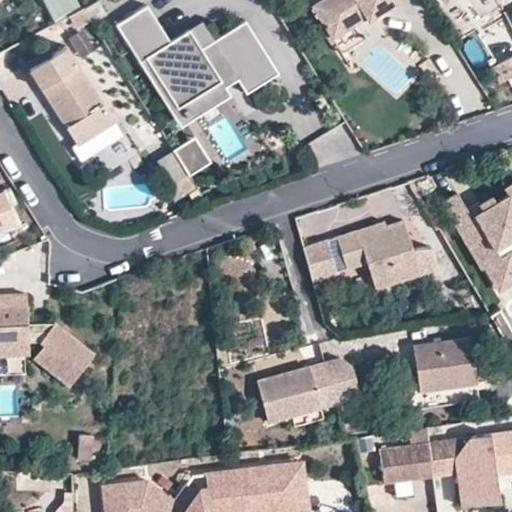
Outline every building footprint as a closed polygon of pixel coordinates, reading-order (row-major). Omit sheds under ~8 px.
[(54,24),(81,8),(76,0),(43,0),(41,1),(54,24)] [(365,16),(367,20),(398,0),(317,0),(310,5),(331,38),(365,16)] [(175,108),(232,72),(244,92),(276,72),(243,18),(212,37),(215,43),(203,51),(188,26),(169,38),(147,4),(115,24),(138,61),(144,57),(175,108)] [(76,161),(121,133),(66,46),(28,69),(50,106),(55,103),(59,111),(55,114),(73,144),(68,147),(76,161)] [(511,57),(494,67),(503,82),(511,77),(511,57)] [(50,106),(55,114),(59,111),(55,103),(50,106)] [(307,140),(320,169),(360,152),(348,123),(307,140)] [(194,136),(176,148),(191,171),(210,159),(194,136)] [(456,191),(441,200),(481,268),(485,266),(492,262),(501,277),(511,270),(511,181),(503,187),(507,193),(495,200),(491,194),(477,202),(481,208),(470,215),(466,209),(456,191)] [(0,231),(17,226),(5,192),(0,194),(0,231)] [(477,202),(466,209),(470,215),(481,208),(477,202)] [(359,236),(356,230),(329,238),(340,271),(356,266),(366,288),(416,271),(399,221),(382,228),(359,236)] [(378,221),(356,230),(359,236),(382,228),(378,221)] [(321,242),(297,248),(306,281),(330,274),(321,242)] [(492,262),(485,266),(498,289),(511,280),(511,270),(501,277),(492,262)] [(28,293),(0,294),(0,355),(30,355),(30,342),(41,342),(45,345),(35,358),(71,385),(95,353),(55,323),(49,331),(30,332),(30,323),(28,293)] [(55,323),(30,323),(30,332),(49,331),(55,323)] [(414,391),(471,384),(467,340),(408,347),(414,391)] [(336,355),(322,359),(333,397),(358,390),(350,362),(336,355)] [(333,397),(322,359),(254,378),(266,417),(333,397)] [(511,430),(469,436),(454,458),(456,473),(460,506),(497,501),(494,474),(504,472),(511,471),(511,430)] [(92,434),(80,434),(78,455),(91,456),(92,434)] [(469,436),(426,442),(431,476),(456,473),(454,458),(469,436)] [(426,442),(377,448),(382,482),(392,481),(407,479),(431,476),(426,442)] [(298,495),(295,457),(275,458),(278,497),(298,495)] [(278,497),(275,458),(213,463),(214,476),(200,477),(195,477),(192,482),(184,500),(172,494),(142,480),(107,483),(106,511),(214,511),(218,506),(225,510),(229,501),(278,497)] [(214,476),(213,463),(199,464),(200,477),(214,476)] [(192,482),(180,476),(172,494),(184,500),(192,482)] [(407,479),(392,481),(394,496),(409,494),(407,479)] [(72,511),(72,492),(64,493),(64,503),(55,511),(72,511)]
